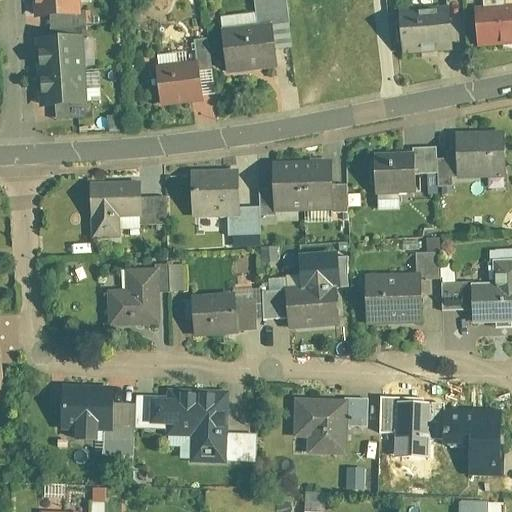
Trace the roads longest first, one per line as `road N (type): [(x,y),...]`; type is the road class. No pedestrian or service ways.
road 1 (residential): [(511,369),(94,374),(55,354),(33,327),(25,158)]
road 2 (residential): [(511,91),(248,143),(25,158)]
road 3 (residential): [(17,0),(25,158)]
